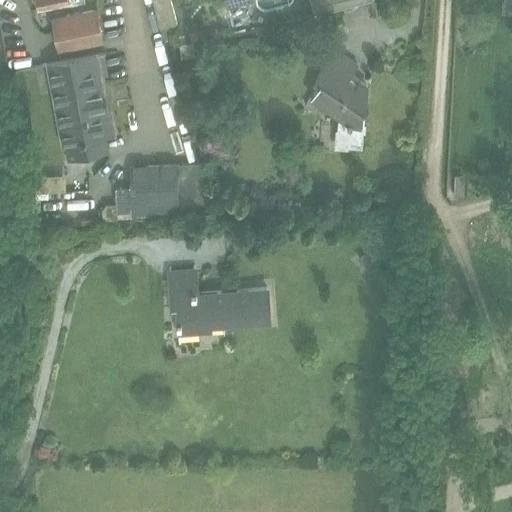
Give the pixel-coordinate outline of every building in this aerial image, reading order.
[(37,0),(39,9),(70,2),(82,0),(37,0)] [(153,0),(160,28),(177,23),(171,0),(153,0)] [(310,0),(315,14),(368,0),(310,0)] [(53,18),(59,50),(103,41),(97,9),(53,18)] [(337,146),(362,147),(367,86),(360,81),(356,88),(346,81),(357,65),(336,50),(316,77),(321,80),(311,96),(339,114),(337,146)] [(58,113),(64,142),(64,143),(80,140),(81,141),(86,140),(86,139),(114,134),(110,115),(108,115),(106,105),(103,106),(101,94),(104,94),(96,55),(49,64),(54,93),(58,92),(62,112),(58,113)] [(133,212),(133,216),(179,215),(177,165),(132,166),(132,188),(116,189),(117,213),(133,212)] [(511,218),(470,221),(471,245),(511,242),(511,218)] [(178,321),(179,333),(199,332),(198,322),(210,321),(210,326),(270,322),(267,289),(223,291),(197,293),(195,267),(170,268),(173,309),(180,308),(181,321),(178,321)]
